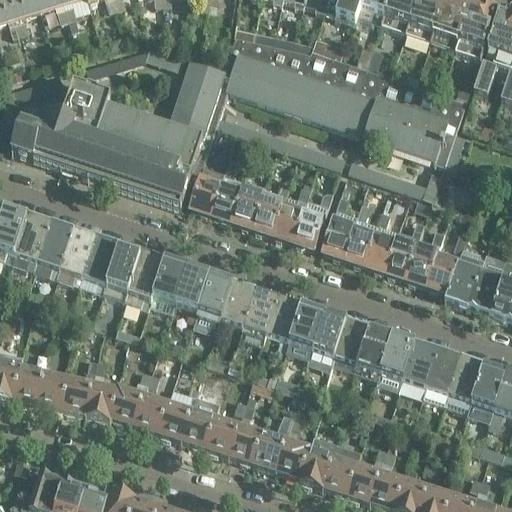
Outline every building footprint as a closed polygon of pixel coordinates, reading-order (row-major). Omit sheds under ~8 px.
[(8,0),(0,0),(0,33),(17,28),(8,0)] [(34,0),(8,0),(17,28),(41,21),(34,0)] [(60,0),(34,0),(41,21),(57,16),(61,30),(69,27),(64,14),(60,0)] [(60,0),(64,14),(69,27),(76,25),(77,25),(73,11),(85,7),(83,0),(60,0)] [(83,0),(85,7),(86,11),(89,10),(93,24),(117,17),(114,2),(112,0),(83,0)] [(112,0),(114,2),(117,17),(125,14),(121,0),(112,0)] [(135,0),(136,0),(137,0),(153,0),(154,13),(163,12),(162,0),(135,0)] [(162,0),(163,12),(172,12),(170,0),(162,0)] [(201,0),(201,8),(209,9),(210,0),(201,0)] [(210,0),(209,9),(218,10),(219,0),(210,0)] [(246,0),(255,2),(254,7),(261,8),(262,3),(262,0),(246,0)] [(262,0),(262,3),(273,5),(272,10),(282,12),(283,7),(284,0),(262,0)] [(284,0),(283,7),(295,9),(294,15),(303,17),(304,12),(306,3),(307,0),(284,0)] [(307,0),(306,3),(304,12),(316,15),(314,20),(324,22),(326,14),(328,8),(330,0),(307,0)] [(330,0),(328,8),(326,14),(338,19),(335,28),(353,34),(356,25),(358,18),(364,0),(330,0)] [(364,0),(358,18),(356,25),(382,34),(393,0),(364,0)] [(393,0),(382,34),(406,42),(420,0),(393,0)] [(420,0),(406,42),(432,50),(448,0),(420,0)] [(448,0),(432,50),(455,58),(471,8),(464,6),(463,3),(455,0),(453,0),(451,2),(449,1),(449,0),(448,0)] [(471,8),(455,58),(480,66),(481,67),(484,57),(497,19),(488,16),(488,14),(487,11),(478,8),(475,10),(471,8)] [(484,71),(474,98),(487,103),(498,72),(511,76),(511,21),(501,18),(500,20),(488,58),(484,71)] [(76,25),(69,27),(72,37),(79,35),(76,25)] [(30,39),(27,28),(18,30),(22,42),(30,39)] [(22,42),(18,30),(10,33),(13,45),(22,42)] [(236,34),(235,44),(236,44),(254,48),(256,38),(236,34)] [(256,38),(254,48),(273,53),(275,43),(256,38)] [(275,43),(273,53),(292,57),(294,47),(275,43)] [(226,81),(221,97),(228,99),(239,103),(255,109),(261,110),(348,140),(364,145),(363,147),(378,152),(420,167),(435,172),(436,171),(444,173),(448,165),(456,140),(458,134),(466,109),(429,97),(392,84),(377,79),(367,76),(357,72),(341,67),(323,62),(311,58),(310,61),(292,57),(254,48),(236,44),(224,80),(226,81)] [(294,47),(292,57),(310,61),(311,58),(314,51),(294,47)] [(314,51),(311,58),(323,62),(327,51),(315,47),(314,51)] [(364,53),(357,72),(367,76),(373,57),(364,53)] [(149,55),(86,75),(89,86),(147,67),(167,74),(170,62),(149,55)] [(373,57),(367,76),(377,79),(383,60),(373,57)] [(23,131),(13,161),(33,168),(33,167),(181,216),(182,213),(185,206),(192,207),(196,195),(200,182),(204,172),(210,151),(212,146),(215,134),(220,125),(228,99),(221,97),(226,81),(224,80),(190,68),(169,134),(142,126),(145,118),(134,114),(131,122),(108,114),(111,104),(74,91),(63,124),(64,124),(63,127),(43,120),(43,119),(27,114),(22,131),(23,131)] [(10,81),(12,89),(22,86),(19,78),(10,81)] [(511,79),(501,111),(511,114),(511,79)] [(406,89),(417,92),(419,84),(409,80),(406,89)] [(9,98),(0,128),(0,161),(1,161),(19,107),(63,93),(60,83),(9,98)] [(458,94),(456,103),(465,106),(468,97),(458,94)] [(466,124),(462,137),(469,140),(474,126),(466,124)] [(220,125),(215,134),(227,138),(257,148),(270,153),(341,176),(345,166),(220,125)] [(499,131),(493,129),(490,138),(496,140),(499,131)] [(227,138),(215,134),(212,146),(224,150),(227,138)] [(511,142),(503,140),(500,151),(511,155),(511,142)] [(257,148),(254,158),(268,162),(270,153),(257,148)] [(459,158),(451,155),(448,165),(444,173),(453,176),(459,158)] [(214,212),(211,223),(217,225),(219,228),(225,229),(228,228),(232,230),(235,219),(243,196),(246,186),(234,181),(237,172),(232,158),(226,176),(226,179),(214,212)] [(349,179),(433,207),(441,183),(431,179),(426,193),(352,169),(349,179)] [(192,207),(189,216),(191,216),(198,218),(199,221),(205,223),(208,222),(211,223),(214,212),(226,179),(204,172),(200,182),(196,195),(192,207)] [(235,219),(232,230),(236,231),(237,234),(243,235),(246,234),(251,236),(252,237),(255,226),(263,203),(266,192),(246,186),(243,196),(235,219)] [(255,226),(252,237),(253,239),(258,240),(261,239),(273,243),(277,233),(284,210),(287,203),(291,190),(282,187),(279,196),(266,192),(263,203),(255,226)] [(497,192),(487,188),(484,199),(494,202),(497,192)] [(346,204),(349,195),(343,194),(340,202),(346,204)] [(277,233),(273,243),(277,244),(278,247),(284,249),(287,248),(294,250),(297,239),(305,216),(309,205),(311,197),(303,195),(299,207),(287,203),(284,210),(277,233)] [(297,239),(294,250),(297,251),(299,254),(304,255),(307,254),(315,257),(326,223),(333,202),(327,200),(324,201),(321,209),(309,205),(305,216),(297,239)] [(334,226),(322,259),(324,259),(334,262),(336,265),(341,267),(344,266),(355,232),(358,222),(345,218),(348,209),(347,206),(341,203),(340,206),(334,226)] [(355,232),(344,266),(354,269),(356,272),(362,274),(365,272),(365,273),(376,239),(379,230),(365,225),(369,215),(368,212),(362,210),(358,222),(355,232)] [(7,214),(0,233),(0,267),(13,272),(16,264),(30,222),(7,214)] [(376,239),(365,273),(375,276),(376,278),(382,280),(385,279),(386,276),(388,271),(395,251),(396,246),(398,241),(399,236),(389,233),(387,232),(390,222),(382,219),(379,230),(376,239)] [(30,222),(16,264),(13,272),(36,279),(39,271),(53,229),(30,222)] [(53,229),(39,271),(36,279),(59,287),(62,279),(76,237),(53,229)] [(386,276),(385,279),(388,280),(389,283),(395,285),(398,283),(405,286),(406,283),(408,277),(412,265),(416,256),(417,253),(419,244),(422,237),(423,232),(415,229),(411,241),(410,245),(398,241),(396,246),(395,251),(388,271),(386,276)] [(76,237),(62,279),(59,287),(80,294),(83,286),(97,244),(76,237)] [(406,283),(405,286),(408,287),(410,289),(415,291),(418,290),(427,293),(438,260),(445,240),(436,237),(432,248),(419,244),(417,253),(416,256),(412,265),(408,277),(406,283)] [(458,239),(452,256),(461,259),(466,242),(458,239)] [(97,244),(83,286),(80,294),(104,302),(107,294),(121,252),(97,244)] [(121,252),(107,294),(104,302),(127,310),(130,301),(144,260),(121,252)] [(447,302),(445,306),(467,314),(470,304),(479,277),(482,269),(485,261),(464,254),(460,264),(459,267),(458,270),(451,289),(448,300),(447,302)] [(144,260),(130,301),(127,310),(148,317),(150,313),(153,304),(165,267),(144,260)] [(438,260),(427,293),(429,293),(430,296),(436,298),(439,297),(448,300),(451,289),(458,270),(459,267),(438,260)] [(470,304),(467,314),(488,321),(501,284),(506,268),(485,261),(482,269),(479,277),(470,304)] [(165,267),(153,304),(150,313),(174,321),(177,312),(190,275),(165,267)] [(501,284),(488,321),(511,328),(511,326),(511,269),(506,268),(501,284)] [(212,282),(190,275),(177,312),(191,317),(188,326),(196,329),(196,328),(212,282)] [(212,282),(196,328),(219,335),(222,327),(235,290),(212,282)] [(235,290),(222,327),(244,335),(257,297),(235,290)] [(257,297),(244,335),(267,342),(280,304),(257,297)] [(10,308),(24,313),(27,303),(13,298),(10,308)] [(280,304),(267,342),(281,347),(278,356),(287,359),(291,350),(304,312),(280,304)] [(46,317),(49,308),(39,305),(36,314),(46,317)] [(304,312),(291,350),(287,359),(310,367),(313,358),(327,320),(304,312)] [(70,325),(73,316),(65,314),(62,322),(70,325)] [(44,319),(33,317),(31,325),(42,328),(44,319)] [(313,358),(310,367),(308,372),(330,380),(333,372),(335,365),(349,327),(327,320),(313,358)] [(349,327),(335,365),(333,372),(356,379),(358,373),(372,335),(349,327)] [(78,338),(89,342),(92,336),(80,331),(78,338)] [(128,347),(132,348),(137,350),(139,343),(118,335),(116,343),(128,347)] [(372,335),(358,373),(356,379),(379,387),(380,384),(381,380),(394,342),(372,335)] [(394,342),(381,380),(404,388),(418,350),(394,342)] [(148,354),(161,358),(164,348),(151,343),(148,354)] [(0,349),(0,405),(13,408),(20,374),(6,371),(11,348),(1,346),(0,349)] [(161,358),(180,364),(183,354),(164,348),(161,358)] [(418,350),(404,388),(427,395),(440,357),(418,350)] [(20,374),(13,408),(37,414),(44,379),(49,357),(39,355),(34,377),(20,374)] [(44,379),(37,414),(61,419),(68,384),(54,381),(59,359),(49,357),(44,379)] [(440,357),(427,395),(424,404),(447,412),(450,403),(463,365),(440,357)] [(206,373),(228,380),(231,371),(232,368),(210,361),(209,364),(206,373)] [(68,384),(61,419),(85,424),(98,367),(86,365),(82,387),(68,384)] [(463,365),(450,403),(472,410),(486,372),(463,365)] [(98,367),(85,424),(111,430),(112,428),(120,394),(118,393),(116,395),(103,392),(108,369),(98,367)] [(228,380),(251,388),(254,379),(231,371),(228,380)] [(486,372),(472,410),(494,418),(507,380),(486,372)] [(145,378),(142,389),(150,392),(153,381),(145,378)] [(251,388),(267,393),(269,384),(254,379),(251,388)] [(511,381),(507,380),(494,418),(484,447),(494,450),(504,421),(511,423),(511,381)] [(153,381),(150,392),(158,394),(161,384),(153,381)] [(267,393),(275,396),(278,387),(279,384),(271,382),(267,393)] [(275,396),(297,403),(300,394),(278,387),(275,396)] [(120,394),(112,428),(137,436),(148,402),(147,402),(150,392),(142,389),(138,388),(135,398),(120,394)] [(322,404),(336,408),(341,394),(327,389),(322,404)] [(254,399),(276,406),(279,397),(256,390),(254,399)] [(194,393),(190,403),(198,406),(202,395),(194,393)] [(298,403),(320,410),(323,402),(301,394),(298,403)] [(202,395),(198,406),(206,409),(210,398),(202,395)] [(148,402),(137,436),(160,443),(171,410),(148,402)] [(254,413),(257,405),(249,403),(247,410),(248,411),(254,413)] [(194,417),(184,451),(207,458),(218,424),(204,420),(203,419),(206,409),(198,406),(194,417)] [(240,408),(237,419),(245,421),(248,411),(247,410),(240,408)] [(171,410),(160,443),(184,451),(194,417),(171,410)] [(248,411),(245,421),(253,424),(256,413),(254,413),(248,411)] [(351,421),(366,426),(368,417),(354,412),(351,421)] [(298,416),(295,426),(303,429),(306,419),(298,416)] [(366,426),(388,433),(391,424),(368,417),(366,426)] [(245,421),(241,432),(231,466),(254,473),(265,439),(249,434),(253,424),(245,421)] [(218,424),(207,458),(231,466),(241,432),(218,424)] [(287,424),(283,434),(291,437),(295,426),(287,424)] [(388,433),(411,441),(414,432),(391,424),(388,433)] [(295,426),(291,437),(299,439),(303,429),(295,426)] [(419,443),(434,448),(437,439),(422,434),(419,443)] [(265,439),(254,473),(277,481),(288,447),(265,439)] [(434,448),(447,453),(451,443),(437,439),(434,448)] [(456,456),(478,463),(482,452),(482,451),(460,444),(456,456)] [(288,447),(277,481),(299,487),(298,490),(300,490),(311,456),(312,454),(288,447)] [(482,452),(478,463),(490,467),(494,456),(482,452)] [(379,454),(375,465),(383,467),(387,457),(379,454)] [(311,456),(300,490),(321,497),(332,463),(311,456)] [(387,457),(383,467),(391,470),(395,459),(387,457)] [(509,473),(511,464),(505,462),(502,470),(509,473)] [(332,463),(321,497),(345,504),(356,470),(332,463)] [(356,470),(345,504),(369,511),(380,478),(383,467),(374,464),(370,475),(356,470)] [(380,478),(369,511),(370,511),(395,511),(404,486),(389,481),(393,471),(383,467),(380,478)] [(26,484),(30,471),(17,468),(14,481),(26,484)] [(426,470),(423,480),(431,483),(434,472),(426,470)] [(434,472),(431,483),(439,486),(442,475),(434,472)] [(21,511),(56,511),(64,487),(62,483),(56,481),(52,483),(41,480),(39,488),(30,485),(24,504),(21,511)] [(474,484),(471,495),(479,497),(482,487),(474,484)] [(404,486),(395,511),(421,511),(428,493),(404,486)] [(75,490),(64,487),(56,511),(81,511),(88,494),(85,490),(79,488),(75,490)] [(482,487),(479,497),(487,500),(490,489),(482,487)] [(88,494),(81,511),(108,511),(112,501),(103,498),(100,495),(94,493),(90,494),(88,494)] [(428,493),(421,511),(448,511),(452,501),(428,493)] [(452,501),(448,511),(474,511),(476,508),(479,497),(471,495),(469,494),(466,505),(452,501)] [(476,508),(474,511),(486,511),(484,511),(487,500),(479,497),(476,508)] [(112,501),(108,511),(133,511),(135,505),(113,498),(112,501)]
